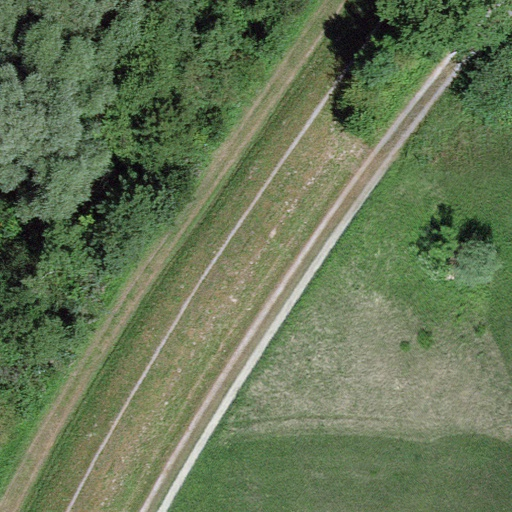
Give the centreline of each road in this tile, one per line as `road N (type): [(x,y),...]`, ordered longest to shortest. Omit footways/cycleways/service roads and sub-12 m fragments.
road 1 (track): [(3,511),(188,180),(323,0)]
road 2 (track): [(167,511),(264,325),(511,40)]
